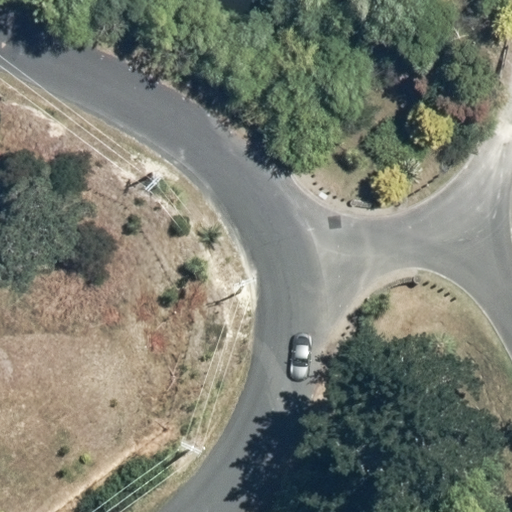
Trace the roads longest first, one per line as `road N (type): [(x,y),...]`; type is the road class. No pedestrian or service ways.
road 1 (residential): [(0,28),(162,109),(248,232)]
road 2 (residential): [(248,232),(246,322),(269,425),(181,511)]
road 3 (residential): [(248,232),(375,207),(457,271),(511,334)]
